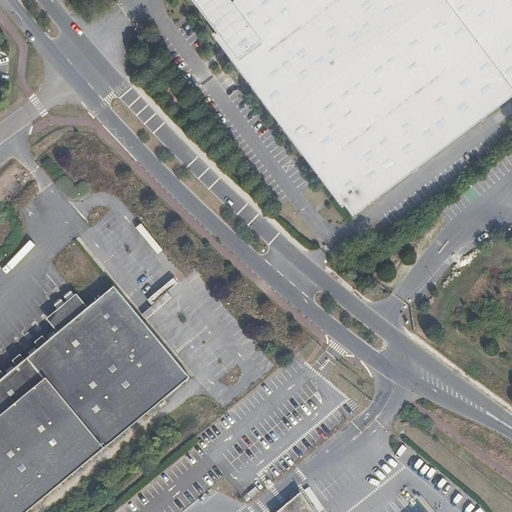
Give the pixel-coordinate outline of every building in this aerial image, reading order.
[(511,0),(234,0),(233,1),(232,0),(193,0),(238,59),(356,214),(508,99),(511,96),(511,0)] [(114,286),(88,307),(77,293),(49,316),(63,333),(49,345),(41,351),(27,363),(19,369),(7,380),(0,385),(0,511),(25,511),(75,472),(189,378),(186,374),(183,376),(114,293),(117,290),(114,286)] [(114,293),(183,376),(186,374),(117,290),(114,293)] [(41,351),(49,345),(42,336),(34,342),(41,351)] [(19,369),(27,363),(19,354),(12,360),(19,369)] [(313,511),(300,493),(277,511),(313,511)]
